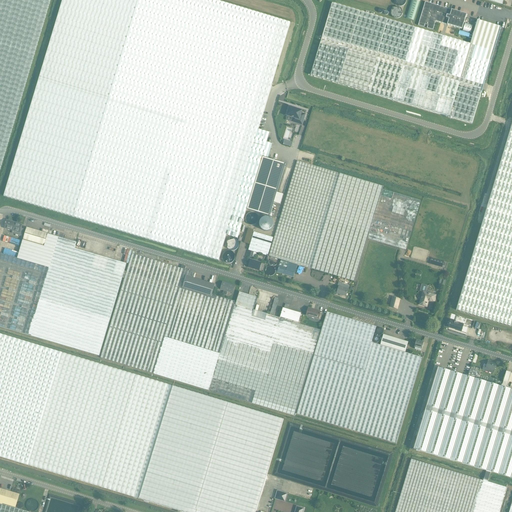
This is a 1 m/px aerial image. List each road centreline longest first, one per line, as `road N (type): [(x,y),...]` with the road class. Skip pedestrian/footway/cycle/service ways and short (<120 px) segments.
road 1 (unclassified): [(511,359),(0,210)]
road 2 (unclassified): [(511,35),(484,126),(465,136),(307,88),(298,69),(313,20),(307,0)]
road 3 (unclassified): [(131,511),(0,472)]
road 4 (unknown): [(300,81),(277,92),(268,116),(282,154),(291,154),(297,138)]
